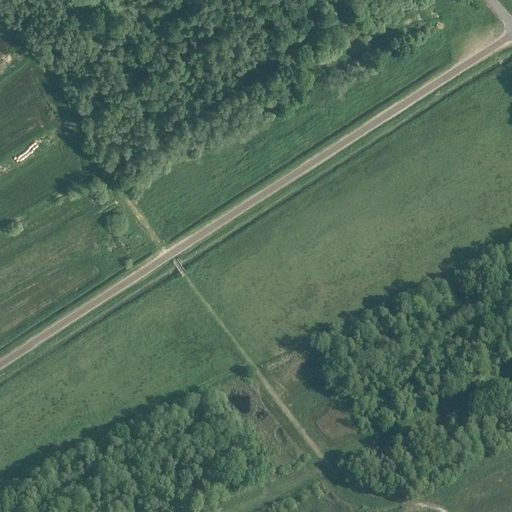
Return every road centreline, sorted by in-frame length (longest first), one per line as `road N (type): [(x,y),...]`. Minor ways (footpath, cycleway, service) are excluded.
road 1 (unclassified): [(0,364),(511,36)]
road 2 (track): [(444,511),(341,482),(171,254)]
